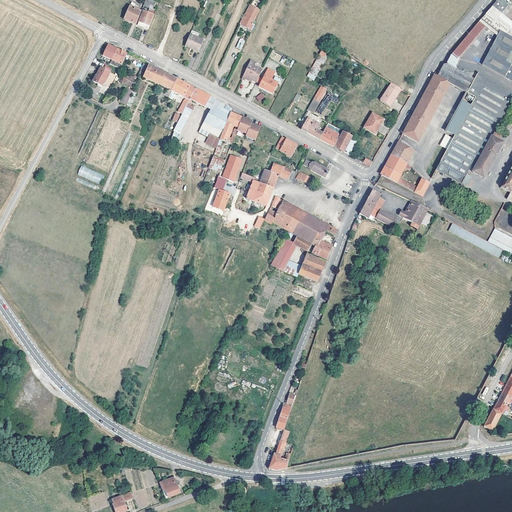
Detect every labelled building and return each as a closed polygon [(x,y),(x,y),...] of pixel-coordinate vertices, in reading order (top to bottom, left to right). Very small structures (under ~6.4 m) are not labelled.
[(511,80),(511,21),(502,13),(509,5),(502,0),(496,0),(479,22),(484,26),(497,36),(482,64),(511,80)] [(251,29),(254,24),(252,23),(259,9),(252,6),(250,5),(241,22),(242,22),(243,23),(242,25),(251,29)] [(125,19),(137,24),(142,11),(131,7),(130,6),(125,19)] [(145,29),(148,30),(154,16),(144,12),(140,24),(146,27),(145,29)] [(452,66),(484,26),(479,22),(443,64),(448,64),(452,66)] [(204,41),(190,35),(185,47),(199,52),(204,41)] [(236,48),(241,50),(245,40),(240,38),(236,48)] [(112,60),(117,49),(109,45),(103,55),(112,60)] [(127,54),(117,49),(112,60),(122,65),(127,54)] [(112,60),(110,64),(120,69),(122,65),(112,60)] [(256,63),(250,60),(242,78),(246,79),(252,82),(253,81),(256,82),(258,79),(263,70),(254,66),(256,63)] [(139,75),(143,77),(149,66),(144,64),(139,75)] [(467,113),(456,134),(436,171),(465,186),(470,177),(466,175),(469,168),(473,170),(472,171),(484,178),(503,142),(498,140),(500,136),(493,133),(511,98),(511,90),(478,72),(474,78),(452,66),(448,64),(443,64),(435,75),(450,83),(476,97),(471,105),(467,113)] [(143,77),(158,83),(169,89),(172,90),(178,80),(171,76),(149,66),(143,77)] [(110,72),(102,67),(97,76),(97,75),(93,81),(103,86),(105,83),(110,72)] [(260,84),(259,86),(273,93),(278,84),(271,80),(275,73),(267,69),(261,81),(260,84)] [(115,75),(110,72),(105,83),(109,85),(115,75)] [(132,87),(136,77),(125,73),(121,83),(132,87)] [(434,74),(402,134),(418,142),(450,83),(435,75),(434,74)] [(172,91),(173,92),(187,98),(181,110),(180,113),(183,115),(189,104),(191,99),(196,89),(178,80),(172,90),(172,91)] [(389,86),(399,93),(401,89),(392,83),(389,86)] [(320,85),(308,110),(314,113),(327,88),(320,85)] [(399,93),(389,86),(380,100),(389,106),(392,102),(393,102),(399,93)] [(130,106),(136,92),(125,88),(120,102),(130,106)] [(191,99),(193,100),(206,107),(211,97),(196,89),(191,99)] [(261,93),(256,97),(259,102),(265,97),(261,93)] [(328,95),(315,111),(320,115),(333,99),(328,95)] [(211,97),(206,107),(211,110),(216,100),(211,97)] [(221,138),(231,113),(232,108),(216,100),(211,110),(202,128),(221,138)] [(448,129),(456,134),(467,113),(471,105),(463,100),(448,129)] [(183,115),(182,118),(188,121),(195,106),(192,105),(189,104),(183,115)] [(106,110),(82,161),(109,173),(132,121),(106,110)] [(175,112),(172,120),(177,122),(180,115),(175,112)] [(234,127),(238,128),(242,117),(231,113),(221,138),(220,140),(225,143),(228,137),(230,138),(234,127)] [(369,119),(379,126),(383,120),(373,114),(369,119)] [(245,118),(242,117),(238,128),(237,130),(245,133),(246,132),(247,133),(246,137),(253,139),(255,139),(256,139),(261,128),(257,126),(256,127),(254,126),(254,125),(251,124),(252,122),(248,120),(247,120),(245,120),(245,118)] [(180,138),(188,121),(182,118),(173,139),(180,142),(182,139),(180,138)] [(306,124),(316,129),(319,124),(307,118),(302,127),(304,128),(306,124)] [(369,119),(364,128),(375,134),(379,126),(369,119)] [(322,133),(316,129),(306,124),(304,128),(302,127),(301,129),(317,138),(319,139),(322,133)] [(331,145),(334,147),(340,135),(326,127),(322,133),(319,139),(331,145)] [(340,150),(349,155),(357,142),(351,139),(354,133),(348,130),(346,134),(343,132),(335,147),(340,150)] [(205,143),(215,148),(220,139),(209,134),(205,143)] [(276,145),(281,148),(286,139),(281,136),(276,145)] [(291,157),(298,145),(286,139),(281,148),(279,150),(291,157)] [(391,155),(407,163),(414,150),(398,142),(391,155)] [(224,147),(221,156),(226,158),(230,149),(224,147)] [(404,186),(407,181),(399,177),(407,163),(391,155),(390,157),(381,174),(404,186)] [(222,168),(225,161),(213,157),(208,169),(220,173),(222,168)] [(234,160),(229,158),(225,167),(230,169),(234,160)] [(370,166),(372,162),(365,158),(363,162),(370,166)] [(306,159),(304,165),(310,168),(310,169),(311,170),(325,178),(330,170),(316,163),(315,163),(315,162),(312,162),(306,159)] [(259,183),(273,188),(278,176),(291,181),(295,172),(291,170),(290,173),(283,170),(284,167),(273,163),(269,172),(264,170),(259,183)] [(81,166),(77,175),(100,184),(104,175),(81,166)] [(511,166),(501,187),(510,192),(511,188),(511,166)] [(313,179),(299,171),(296,178),(298,179),(299,179),(310,185),(313,179)] [(241,177),(253,182),(248,195),(247,195),(246,196),(247,197),(246,199),(266,206),(273,188),(259,183),(257,182),(258,179),(243,173),(241,177)] [(218,189),(212,206),(225,210),(231,193),(223,190),(227,179),(218,176),(214,187),(218,189)] [(422,178),(418,187),(415,192),(422,196),(430,182),(422,178)] [(407,181),(404,186),(415,192),(418,187),(407,181)] [(375,203),(378,197),(380,193),(372,189),(370,193),(367,199),(375,203)] [(271,206),(272,206),(276,208),(280,199),(275,197),(271,206)] [(374,206),(379,209),(384,201),(378,197),(375,203),(374,206)] [(294,233),(298,236),(312,244),(318,232),(323,235),(325,231),(334,236),(337,231),(283,200),(280,199),(276,208),(279,209),(278,211),(276,211),(276,212),(270,210),(265,219),(272,223),(273,222),(289,231),(287,235),(291,238),(294,233)] [(367,218),(369,215),(374,206),(375,203),(367,199),(362,207),(359,214),(367,218)] [(405,212),(403,217),(402,217),(415,224),(423,209),(427,211),(428,209),(411,201),(405,212)] [(369,215),(391,227),(396,219),(393,217),(392,218),(389,217),(390,215),(379,209),(374,206),(369,215)] [(487,242),(453,223),(448,232),(498,259),(503,250),(487,242)] [(511,234),(498,227),(497,229),(511,237),(511,234)] [(511,238),(494,229),(487,242),(503,250),(511,255),(511,238)] [(321,240),(323,235),(318,232),(312,244),(313,245),(315,245),(312,252),(327,259),(332,245),(324,242),(321,240)] [(294,243),(296,244),(307,251),(312,244),(298,236),(294,243)] [(296,244),(294,243),(286,239),(271,265),(281,270),(285,262),(296,244)] [(307,252),(300,269),(298,273),(318,281),(326,261),(310,254),(307,252)] [(285,262),(281,270),(297,277),(298,273),(300,269),(285,262)] [(511,395),(511,376),(503,391),(502,393),(511,397),(511,395)] [(497,401),(507,405),(511,397),(502,393),(499,398),(497,401)] [(292,405),(296,396),(290,394),(287,403),(292,405)] [(496,405),(493,409),(502,412),(503,413),(507,405),(497,401),(496,405)] [(284,404),(276,427),(278,428),(277,429),(282,430),(282,429),(284,430),(292,407),(284,404)] [(483,426),(492,430),(502,412),(493,409),(483,426)] [(276,454),(274,454),(269,468),(276,470),(278,469),(287,468),(289,462),(283,460),(281,459),(282,455),(286,443),(290,432),(284,430),(276,454)] [(289,444),(285,456),(283,460),(289,462),(294,446),(289,444)] [(174,477),(160,482),(163,492),(166,491),(168,497),(181,492),(174,477)] [(116,511),(122,511),(128,510),(124,501),(133,498),(131,492),(113,498),(114,503),(113,503),(116,511)]
